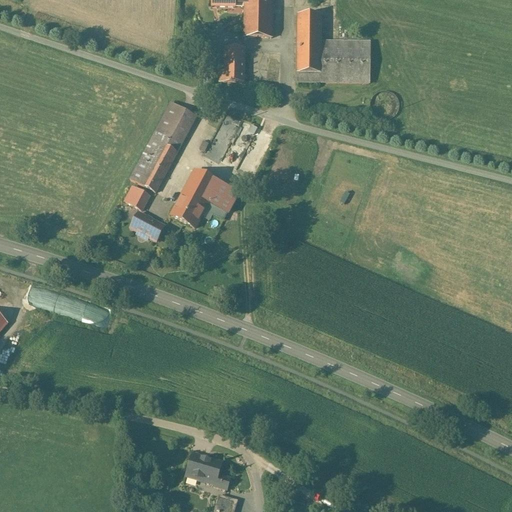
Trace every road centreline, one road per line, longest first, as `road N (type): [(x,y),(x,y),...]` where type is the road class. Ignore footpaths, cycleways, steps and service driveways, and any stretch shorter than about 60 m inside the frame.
road 1 (secondary): [(511,449),(277,343),(0,245)]
road 2 (unclassified): [(511,180),(230,103),(0,26)]
road 3 (unclassified): [(262,511),(246,453),(223,441),(0,392)]
